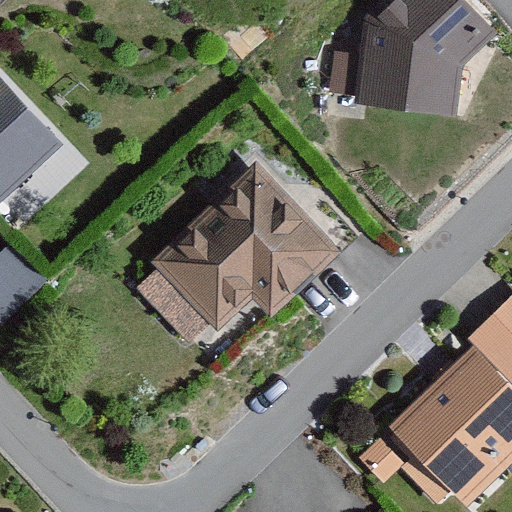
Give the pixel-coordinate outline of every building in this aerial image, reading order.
[(395,0),(374,22),(363,97),(458,112),(463,63),(495,30),(464,0),(395,0)] [(0,83),(0,194),(56,141),(0,83)] [(258,172),(164,259),(216,315),(254,280),(276,304),(332,251),(258,172)] [(0,310),(10,318),(43,273),(0,241),(0,310)] [(466,500),(511,456),(511,391),(475,353),(396,427),(466,500)]
